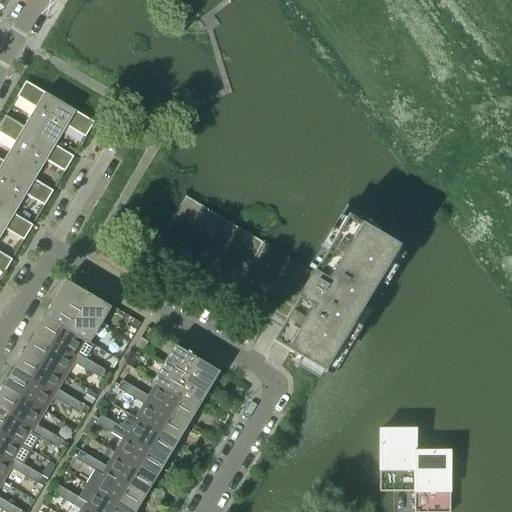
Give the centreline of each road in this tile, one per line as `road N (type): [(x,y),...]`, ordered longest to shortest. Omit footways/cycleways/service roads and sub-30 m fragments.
road 1 (residential): [(203,511),(273,394),(274,379),(53,246)]
road 2 (residential): [(53,246),(115,137)]
